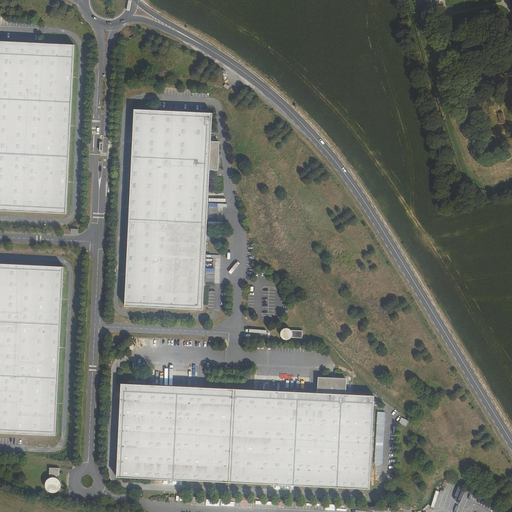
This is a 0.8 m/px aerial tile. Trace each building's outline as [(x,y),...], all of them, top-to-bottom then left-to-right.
[(414,11),(416,21),(422,19),(420,10),(414,11)] [(0,213),(67,217),(75,48),(0,44),(0,213)] [(213,140),(215,110),(136,107),(127,304),(205,308),(211,167),(220,168),(221,140),(213,140)] [(0,430),(57,433),(65,264),(0,260),(0,430)] [(291,338),(292,337),(304,337),(304,329),(293,328),(292,328),(290,327),(289,326),(287,326),(285,327),(284,328),(283,330),(282,331),(282,332),(282,334),(283,336),(284,337),(286,338),(287,338),(289,338),(291,338)] [(376,395),(347,393),(347,378),(320,376),(319,391),(123,381),(118,476),(371,488),(376,395)] [(60,466),(50,466),(50,473),(52,473),(52,475),(50,475),(48,476),(47,478),(46,480),(46,482),(46,484),(46,486),(48,488),(49,489),(51,490),(53,490),(55,490),(57,490),(59,489),(60,487),(61,485),(62,483),(61,481),(61,479),(60,478),(58,476),(57,475),(57,473),(60,473),(60,466)]
